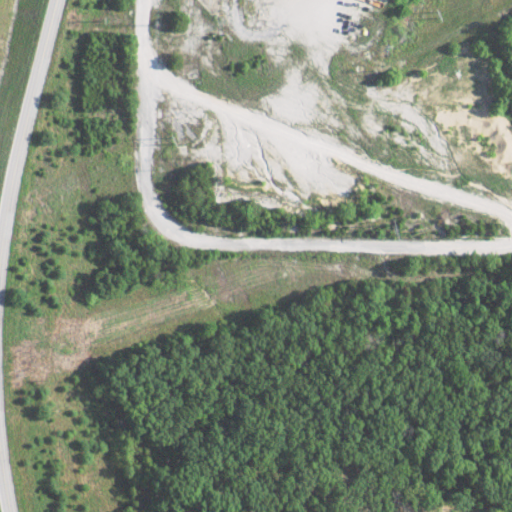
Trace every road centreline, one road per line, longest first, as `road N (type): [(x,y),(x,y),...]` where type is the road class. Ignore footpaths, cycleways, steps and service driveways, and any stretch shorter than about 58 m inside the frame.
road 1 (residential): [(145,0),(148,188),(177,230),(229,245),(511,246)]
road 2 (residential): [(0,487),(4,176),(50,0)]
